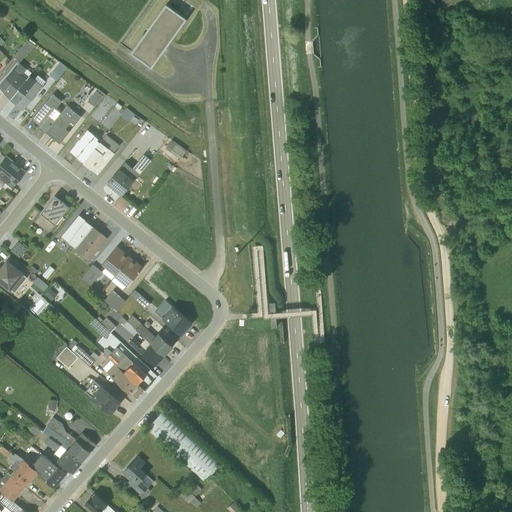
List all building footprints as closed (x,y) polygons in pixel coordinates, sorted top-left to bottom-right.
[(186,16),(165,2),(131,50),(151,64),(186,16)] [(21,59),(35,41),(29,36),(14,54),(21,59)] [(50,73),(57,78),(67,65),(60,59),(50,73)] [(13,66),(0,82),(0,88),(11,97),(32,71),(20,61),(14,67),(13,66)] [(35,77),(30,73),(11,97),(24,107),(43,83),(42,83),(46,79),(38,72),(35,77)] [(103,94),(96,88),(88,99),(95,104),(103,94)] [(62,98),(53,91),(33,116),(41,123),(40,125),(46,129),(62,110),(56,105),(62,98)] [(46,129),(60,141),(69,129),(65,126),(70,119),(75,122),(81,114),(67,103),(46,129)] [(127,105),(120,113),(128,119),(134,111),(127,105)] [(99,136),(87,126),(69,149),(83,160),(100,139),(98,137),(99,136)] [(120,143),(106,131),(83,160),(97,172),(98,172),(115,151),(114,150),(120,143)] [(171,137),(165,146),(170,149),(180,156),(186,148),(171,137)] [(0,175),(13,185),(25,170),(24,171),(14,163),(15,161),(6,154),(5,154),(1,150),(0,151),(0,175)] [(135,175),(150,157),(144,152),(133,165),(125,159),(121,165),(120,165),(108,180),(122,191),(129,183),(136,188),(142,181),(135,175)] [(69,204),(54,193),(41,209),(41,210),(34,218),(48,230),(69,204)] [(62,233),(75,244),(92,223),(79,213),(62,233)] [(75,244),(74,246),(89,258),(108,235),(92,223),(75,244)] [(20,255),(27,245),(19,238),(11,247),(20,255)] [(102,268),(112,277),(130,254),(117,243),(102,262),(106,265),(102,268)] [(143,264),(130,254),(112,277),(123,286),(127,282),(128,283),(143,264)] [(0,264),(0,277),(15,288),(26,275),(24,273),(25,273),(7,258),(1,265),(0,264)] [(102,268),(93,261),(82,275),(91,283),(94,281),(93,280),(102,268)] [(38,274),(33,280),(44,288),(49,283),(38,274)] [(57,292),(50,285),(45,291),(52,297),(57,292)] [(150,300),(135,286),(130,292),(145,307),(150,300)] [(125,297),(113,287),(105,297),(117,308),(125,297)] [(172,303),(162,315),(182,332),(192,321),(172,303)] [(145,335),(164,352),(173,343),(159,330),(155,333),(132,312),(127,318),(145,335)] [(96,316),(111,330),(117,323),(107,314),(103,318),(99,314),(96,316)] [(95,315),(90,321),(106,336),(111,330),(96,316),(95,315)] [(156,361),(164,352),(145,335),(141,339),(135,333),(129,340),(147,357),(149,356),(156,361)] [(79,354),(90,364),(95,358),(79,344),(78,345),(75,343),(73,346),(69,342),(67,344),(79,354)] [(66,343),(57,354),(69,365),(79,354),(67,344),(66,343)] [(108,345),(103,350),(110,357),(137,381),(146,371),(117,344),(112,349),(108,345)] [(137,381),(110,357),(102,365),(129,390),(137,381)] [(120,400),(94,378),(86,388),(111,411),(120,400)] [(57,406),(57,397),(49,396),(48,405),(57,406)] [(164,406),(146,425),(203,479),(222,459),(164,406)] [(82,458),(96,441),(82,429),(77,435),(66,429),(63,421),(53,415),(43,428),(82,458)] [(31,420),(27,424),(33,428),(33,429),(46,439),(50,434),(31,420)] [(82,458),(50,434),(45,440),(56,448),(55,450),(60,454),(57,457),(64,463),(65,462),(73,469),(82,458)] [(14,452),(2,442),(0,444),(0,446),(9,454),(15,458),(11,464),(14,467),(12,471),(11,472),(25,483),(38,468),(24,456),(15,450),(14,452)] [(138,454),(123,469),(130,476),(128,479),(141,491),(142,490),(145,493),(151,487),(148,484),(154,478),(141,465),(146,459),(138,454)] [(67,470),(47,455),(36,466),(40,470),(40,471),(55,485),(67,470)] [(0,485),(12,471),(8,468),(2,475),(0,474),(0,485)] [(11,472),(0,485),(0,486),(13,498),(25,483),(11,472)] [(195,493),(202,486),(192,477),(186,484),(195,493)] [(183,482),(177,488),(189,500),(190,498),(196,505),(201,500),(195,493),(183,482)] [(105,511),(119,511),(95,490),(86,500),(97,511),(101,508),(105,511)] [(30,511),(11,497),(5,504),(15,511),(30,511)] [(242,511),(244,511),(232,499),(227,505),(234,511),(242,511)] [(152,511),(167,511),(158,503),(151,510),(152,511)]
